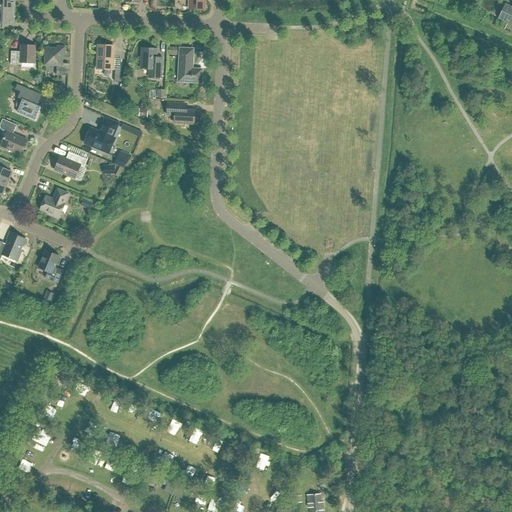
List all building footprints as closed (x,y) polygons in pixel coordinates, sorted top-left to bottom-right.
[(0,0),(0,8),(15,9),(15,0),(0,0)] [(190,0),(190,9),(206,9),(206,0),(190,0)] [(511,8),(506,6),(500,19),(511,24),(511,8)] [(14,22),(15,9),(0,8),(0,27),(3,28),(3,22),(14,22)] [(11,51),(11,64),(21,65),(21,63),(34,63),(35,45),(21,45),(21,52),(11,51)] [(114,69),(115,46),(99,45),(97,68),(114,69)] [(45,47),(44,65),(57,66),(56,75),(68,76),(69,64),(62,63),(63,54),(65,54),(65,46),(57,46),(57,48),(45,47)] [(169,47),(169,55),(178,55),(178,47),(169,47)] [(163,78),(164,58),(157,57),(158,49),(143,48),(142,68),(150,68),(149,77),(163,78)] [(202,82),(203,69),(193,69),(194,49),(181,48),(179,81),(202,82)] [(36,119),(42,106),(38,105),(42,95),(18,84),(16,89),(21,91),(19,97),(16,104),(18,110),(18,112),(36,119)] [(169,102),(168,115),(176,115),(175,123),(195,124),(196,110),(187,110),(187,104),(183,103),(169,102)] [(140,117),(148,117),(149,109),(140,109),(140,117)] [(113,137),(119,123),(106,118),(100,132),(91,128),(85,142),(110,153),(116,138),(113,137)] [(7,132),(1,146),(21,154),(27,140),(13,134),(17,125),(3,119),(0,125),(0,126),(1,129),(7,132)] [(130,132),(132,128),(123,124),(121,129),(130,132)] [(61,158),(56,171),(75,179),(80,166),(84,168),(87,160),(69,152),(66,159),(61,158)] [(0,193),(2,194),(12,172),(1,167),(3,161),(0,159),(0,193)] [(65,203),(69,193),(58,188),(54,198),(47,195),(41,209),(48,212),(48,214),(59,219),(66,203),(65,203)] [(84,199),(81,205),(91,209),(93,203),(84,199)] [(0,259),(1,260),(3,254),(17,261),(21,251),(20,250),(22,246),(23,246),(26,240),(10,233),(7,240),(8,240),(6,244),(0,241),(0,259)] [(46,250),(38,267),(47,271),(45,278),(58,283),(63,270),(56,267),(56,268),(54,267),(59,256),(46,250)] [(43,301),(50,304),(55,294),(47,291),(43,301)] [(29,443),(22,455),(32,461),(39,448),(29,443)] [(259,452),(253,465),(264,469),(269,456),(259,452)] [(160,483),(167,486),(169,479),(163,476),(160,483)] [(169,479),(167,486),(165,491),(182,497),(186,485),(169,479)] [(186,493),(192,495),(194,488),(188,486),(186,493)] [(196,488),(191,503),(200,506),(205,491),(196,488)] [(322,504),(321,494),(307,496),(308,509),(310,509),(310,511),(324,511),(324,503),(322,504)]
